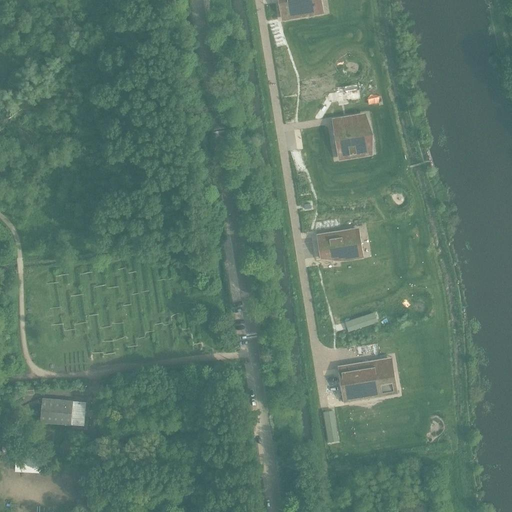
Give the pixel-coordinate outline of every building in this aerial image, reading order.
[(278,0),(282,22),(307,17),(324,14),(321,0),(278,0)] [(367,119),(333,124),(338,156),(369,151),(366,135),(369,135),(367,119)] [(335,231),(317,234),(321,259),(333,257),(338,257),(339,259),(364,255),(360,230),(336,234),(335,231)] [(378,322),(374,313),(345,322),(349,332),(378,322)] [(361,363),(338,366),(344,402),(398,394),(392,358),(361,363)] [(34,383),(23,384),(23,393),(34,392),(34,383)] [(43,399),(41,423),(71,425),(72,401),(43,399)] [(334,411),(324,413),(328,443),(338,441),(334,411)]
